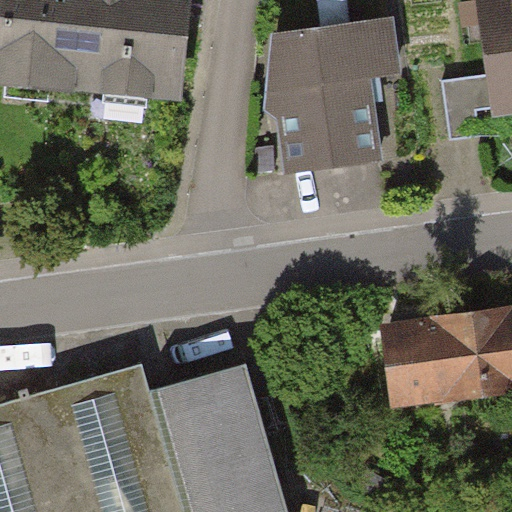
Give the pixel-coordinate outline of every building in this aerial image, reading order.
[(188,0),(0,0),(0,87),(176,109),(188,0)] [(511,4),(482,9),(498,122),(511,120),(511,4)] [(390,20),(250,34),(257,108),(276,106),(283,170),(379,161),(371,81),(395,78),(390,20)] [(511,394),(511,346),(508,313),(383,329),(393,410),(511,394)] [(292,511),(253,373),(150,403),(181,511),(292,511)] [(181,511),(150,403),(142,376),(0,416),(0,511),(181,511)]
